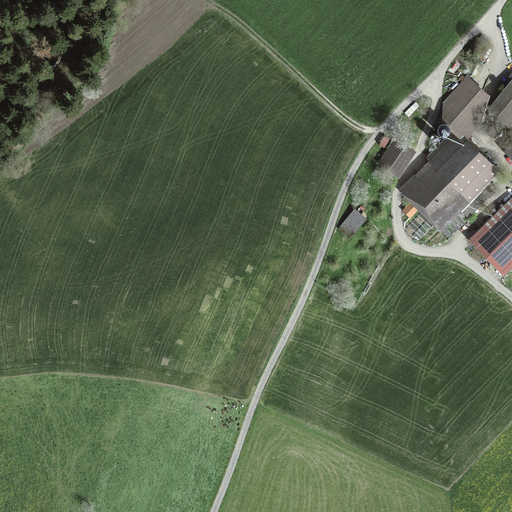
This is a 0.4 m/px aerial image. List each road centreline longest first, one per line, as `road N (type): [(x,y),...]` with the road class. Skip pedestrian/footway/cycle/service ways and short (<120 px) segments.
road 1 (unclassified): [(500,0),(380,125),(355,163),(213,511)]
road 2 (track): [(433,75),(431,121),(402,177),(399,231),(417,249),(453,253),(511,296)]
road 3 (track): [(377,130),(346,119),(208,0)]
